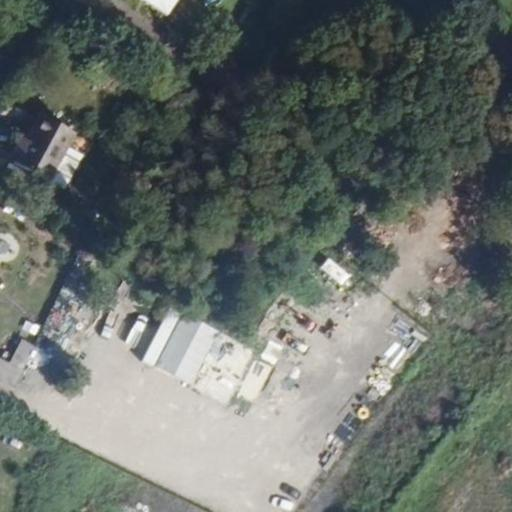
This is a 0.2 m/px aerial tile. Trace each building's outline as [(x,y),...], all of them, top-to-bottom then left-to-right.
[(11,122),(0,143),(0,160),(2,161),(11,166),(28,136),(42,144),(50,127),(17,110),(11,122)] [(5,120),(0,130),(0,143),(11,122),(5,120)] [(28,136),(11,166),(27,174),(42,144),(28,136)] [(272,350),(295,363),(312,336),(289,322),(272,350)] [(18,339),(9,362),(0,358),(0,383),(15,389),(32,344),(18,339)] [(189,375),(223,402),(244,376),(210,349),(189,375)]
